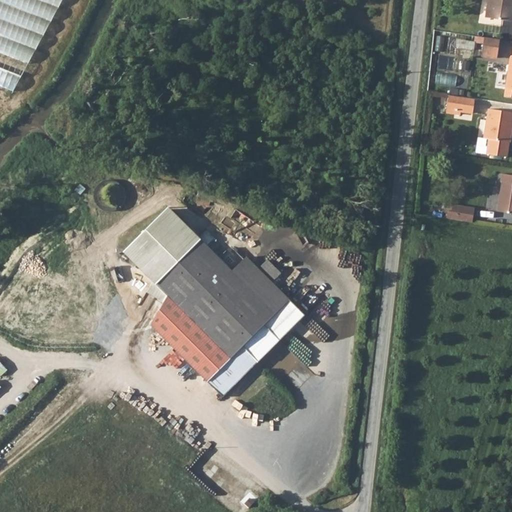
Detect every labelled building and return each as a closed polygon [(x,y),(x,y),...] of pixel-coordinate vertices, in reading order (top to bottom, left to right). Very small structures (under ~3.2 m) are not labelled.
[(0,0),(0,86),(13,92),(62,0),(0,0)] [(511,19),(511,0),(490,0),(487,15),(511,19)] [(484,42),(485,36),(476,34),(475,40),(484,42)] [(497,57),(500,38),(485,36),(484,42),(482,54),(497,57)] [(475,113),(478,98),(452,94),(449,111),(458,113),(459,110),(475,113)] [(509,141),(511,119),(511,112),(491,108),(486,138),(490,138),(488,153),(505,156),(507,141),(509,141)] [(511,212),(511,175),(503,174),(502,181),(503,181),(498,210),(511,212)] [(104,201),(108,201),(107,208),(124,209),(126,184),(106,182),(104,201)] [(447,209),(446,216),(472,221),(475,206),(453,202),(451,209),(447,209)] [(170,303),(157,322),(228,397),(312,317),(255,258),(240,272),(177,210),(134,250),(162,279),(154,293),(170,303)] [(277,260),(269,267),(282,281),(290,274),(277,260)]
